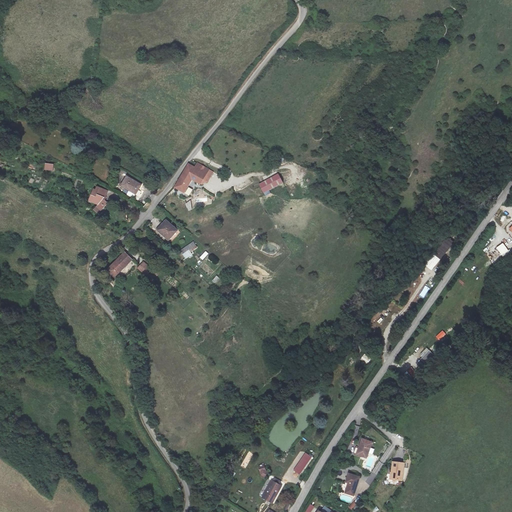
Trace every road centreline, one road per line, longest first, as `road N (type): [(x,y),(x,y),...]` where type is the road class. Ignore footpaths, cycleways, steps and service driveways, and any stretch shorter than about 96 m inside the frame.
road 1 (unclassified): [(297,0),(299,18),(134,226),(92,258),(88,271),(91,290),(127,345),(139,408),(186,488),(186,511)]
road 2 (tertiary): [(296,511),(511,185)]
